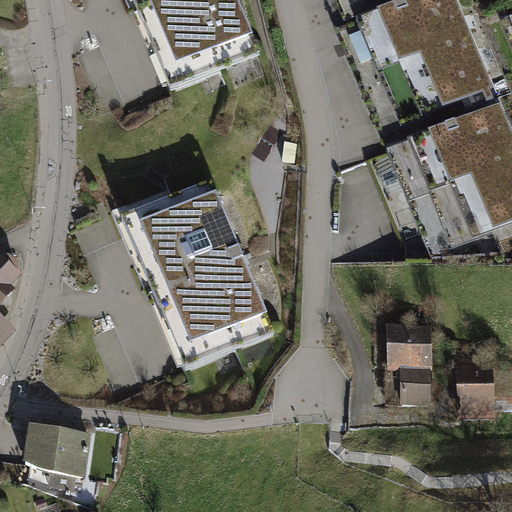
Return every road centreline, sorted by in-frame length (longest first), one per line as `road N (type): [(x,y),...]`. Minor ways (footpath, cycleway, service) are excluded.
road 1 (residential): [(289,0),(320,138),(308,410)]
road 2 (residential): [(0,392),(44,298),(56,225),(64,122),(47,0)]
